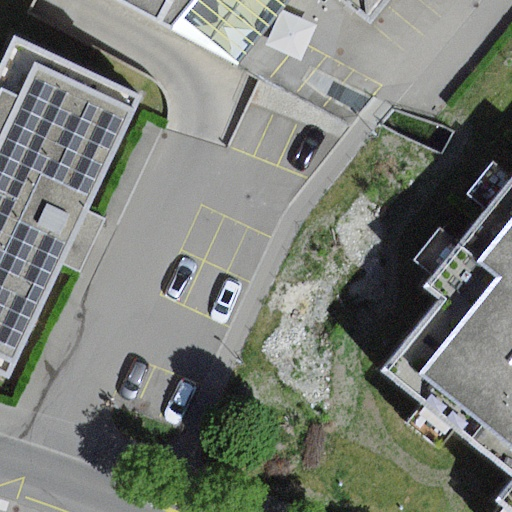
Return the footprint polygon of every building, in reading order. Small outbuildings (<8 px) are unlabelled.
[(114,0),(173,31),(183,20),(199,0),(114,0)] [(199,0),(183,20),(241,66),(294,0),(199,0)] [(338,0),(374,29),(397,0),(338,0)] [(17,40),(0,74),(0,369),(12,376),(143,99),(17,40)] [(511,510),(511,181),(424,291),(442,305),(387,375),(511,474),(511,482),(498,499),(511,510)]
